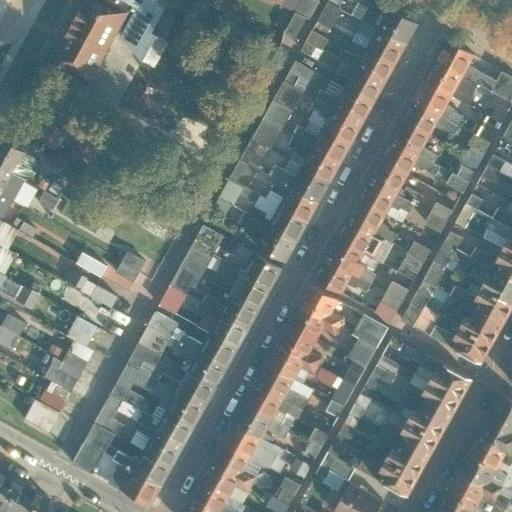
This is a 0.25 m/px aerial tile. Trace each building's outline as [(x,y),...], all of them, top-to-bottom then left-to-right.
[(78,0),(46,57),(89,79),(119,26),(123,28),(120,33),(141,58),(156,32),(151,29),(167,0),(78,0)] [(287,30),(296,35),(317,0),(279,0),(299,10),(287,30)] [(407,43),(418,22),(388,6),(384,13),(370,6),(363,18),(407,43)] [(397,61),(407,43),(363,18),(357,28),(371,36),(367,44),(397,61)] [(317,26),(309,42),(323,49),(331,33),(317,26)] [(474,52),(445,36),(434,57),(478,82),(511,101),(511,73),(502,68),(497,78),(469,63),(474,52)] [(397,61),(367,44),(360,56),(342,46),(337,56),(343,59),(385,81),(397,61)] [(434,57),(422,78),(451,93),(467,102),(478,82),(434,57)] [(374,100),(385,81),(343,59),(338,69),(349,75),(345,84),(374,100)] [(451,93),(422,78),(412,96),(459,122),(464,114),(455,109),(456,107),(446,102),(451,93)] [(374,100),(345,84),(339,94),(332,90),(331,92),(321,86),(316,96),(363,121),(374,100)] [(352,140),(363,121),(316,96),(311,103),(328,113),(323,124),(352,140)] [(412,96),(401,115),(431,132),(436,123),(443,128),(445,126),(454,131),(459,122),(412,96)] [(431,132),(401,115),(389,135),(434,160),(439,152),(424,144),(431,132)] [(53,118),(43,135),(61,145),(70,127),(53,118)] [(352,140),(323,124),(317,134),(298,124),(292,133),(342,160),(352,140)] [(330,179),(342,160),(292,133),(287,142),(307,153),(301,164),(330,179)] [(389,135),(378,156),(408,172),(414,163),(422,167),(424,166),(436,172),(441,164),(434,160),(389,135)] [(23,152),(0,139),(0,167),(22,179),(27,169),(16,164),(23,152)] [(408,172),(378,156),(367,176),(415,202),(421,192),(406,184),(404,188),(400,187),(408,172)] [(330,179),(301,164),(290,184),(319,200),(330,179)] [(0,167),(0,191),(11,197),(22,179),(0,167)] [(308,220),(319,200),(290,184),(275,176),(269,186),(283,194),(277,205),(308,220)] [(367,176),(357,196),(386,212),(391,204),(399,208),(400,205),(410,211),(415,202),(367,176)] [(22,196),(33,201),(35,197),(56,207),(61,196),(30,181),(22,196)] [(11,197),(0,191),(0,216),(0,217),(11,197)] [(381,221),(386,212),(357,196),(346,216),(385,237),(393,241),(398,232),(388,227),(389,225),(381,221)] [(511,226),(511,211),(498,204),(492,215),(511,226)] [(308,220),(277,205),(267,225),(297,241),(308,220)] [(507,236),(502,245),(511,250),(511,226),(492,215),(486,225),(507,236)] [(335,236),(364,251),(374,257),(385,237),(346,216),(335,236)] [(287,259),(297,241),(267,225),(256,243),(287,259)] [(359,260),(364,251),(335,236),(324,256),(371,280),(376,272),(367,267),(368,265),(359,260)] [(401,267),(418,276),(435,245),(419,236),(401,267)] [(511,275),(511,250),(502,245),(496,255),(475,244),(470,253),(511,275)] [(486,273),(480,283),(511,300),(511,275),(470,253),(457,246),(452,256),(471,266),(472,265),(486,273)] [(119,270),(137,279),(149,256),(131,247),(119,270)] [(86,249),(80,260),(105,274),(111,262),(86,249)] [(283,266),(252,249),(241,270),(272,287),(283,266)] [(367,288),(371,280),(324,256),(313,275),(343,291),(349,281),(356,285),(357,284),(367,288)] [(260,306),(272,287),(241,270),(223,260),(217,271),(234,281),(230,289),(260,306)] [(379,307),(395,316),(412,285),(396,276),(379,307)] [(101,279),(94,294),(115,304),(122,290),(101,279)] [(338,298),(309,282),(298,302),(340,325),(345,316),(332,309),(338,298)] [(504,321),(511,307),(511,300),(480,283),(475,293),(455,283),(450,291),(504,321)] [(260,306),(230,289),(222,303),(217,301),(219,297),(207,290),(201,300),(218,311),(249,327),(260,306)] [(466,312),(459,323),(493,341),(504,321),(450,291),(445,300),(466,312)] [(287,321),(317,337),(322,327),(335,334),(340,325),(298,302),(287,321)] [(238,346),(249,327),(218,311),(208,330),(238,346)] [(48,375),(30,420),(56,431),(92,343),(91,343),(100,321),(82,313),(65,354),(58,351),(48,374),(48,375)] [(309,349),(317,337),(287,321),(276,342),(318,364),(323,356),(309,349)] [(482,361),(493,341),(459,323),(454,332),(436,322),(430,333),(482,361)] [(238,346),(208,330),(201,341),(183,332),(179,339),(228,363),(238,346)] [(217,384),(228,363),(179,339),(175,346),(194,356),(187,369),(217,384)] [(265,361),(294,378),(301,366),(314,372),(318,364),(276,342),(265,361)] [(434,369),(427,380),(462,398),(473,378),(426,352),(420,362),(434,369)] [(371,382),(381,386),(385,377),(402,384),(406,373),(395,369),(398,360),(382,354),(371,382)] [(289,386),(294,378),(265,361),(254,381),(302,407),(308,396),(289,386)] [(217,384),(187,369),(180,380),(162,370),(157,379),(206,404),(217,384)] [(195,424),(206,404),(157,379),(151,389),(170,399),(165,408),(195,424)] [(452,416),(462,398),(427,380),(423,388),(408,381),(403,391),(452,416)] [(243,401),(272,418),(278,408),(285,412),(287,410),(297,416),(302,407),(254,381),(243,401)] [(412,407),(406,418),(440,437),(452,416),(403,391),(398,399),(412,407)] [(511,399),(499,393),(477,434),(511,452),(511,449),(511,399)] [(272,418),(243,401),(232,420),(262,436),(267,427),(285,436),(290,427),(272,418)] [(195,424),(165,408),(156,423),(151,420),(153,416),(142,410),(137,419),(139,420),(183,445),(195,424)] [(430,455),(440,437),(406,418),(401,426),(388,419),(382,429),(430,455)] [(172,464),(183,445),(139,420),(135,427),(150,435),(143,448),(172,464)] [(220,442),(249,457),(269,467),(277,453),(270,450),(274,443),(262,436),(232,420),(220,442)] [(318,427),(307,451),(318,456),(329,432),(318,427)] [(391,446),(385,457),(418,476),(430,455),(382,429),(376,438),(391,446)] [(511,452),(477,434),(467,451),(497,468),(503,458),(511,462),(511,452)] [(249,457),(220,442),(210,460),(252,483),(257,474),(243,467),(249,457)] [(172,464),(143,448),(137,458),(132,455),(132,456),(116,448),(111,457),(119,462),(161,484),(172,464)] [(347,485),(358,462),(331,449),(319,473),(347,485)] [(497,468),(467,451),(457,471),(499,494),(503,486),(491,479),(497,468)] [(405,494),(418,476),(385,457),(380,465),(372,461),(371,462),(362,457),(357,466),(405,494)] [(199,480),(228,495),(235,484),(248,491),(252,483),(210,460),(199,480)] [(151,503),(161,484),(119,462),(109,479),(151,503)] [(499,494),(457,471),(445,491),(476,507),(485,511),(503,511),(510,500),(499,494)] [(272,505),(289,511),(303,479),(287,472),(272,505)] [(13,511),(28,485),(8,474),(0,487),(0,511),(13,511)] [(238,511),(223,504),(228,495),(199,480),(188,501),(208,511),(238,511)] [(349,481),(333,511),(335,511),(376,511),(383,500),(349,481)] [(40,511),(49,497),(28,485),(13,511),(40,511)] [(472,511),(476,507),(445,491),(434,511),(436,511),(472,511)] [(208,511),(188,501),(181,511),(208,511)]
